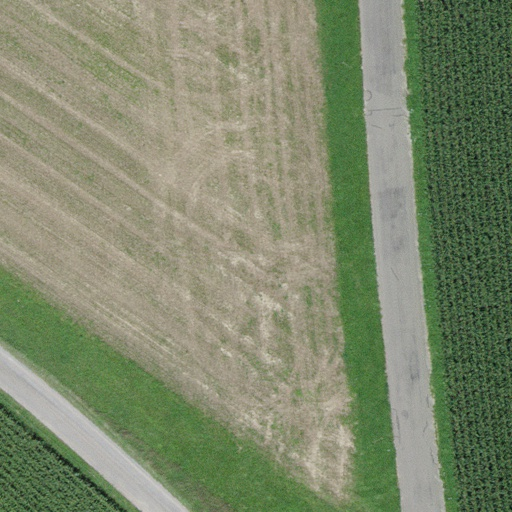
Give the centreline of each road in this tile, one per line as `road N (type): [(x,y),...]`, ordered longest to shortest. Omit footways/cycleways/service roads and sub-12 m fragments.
road 1 (unclassified): [(390,0),(427,511)]
road 2 (track): [(152,511),(0,360)]
